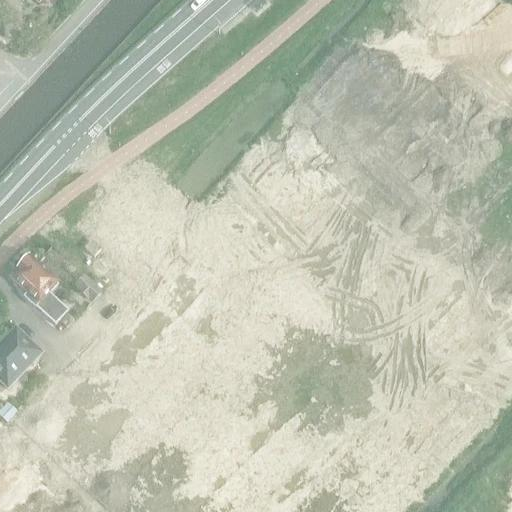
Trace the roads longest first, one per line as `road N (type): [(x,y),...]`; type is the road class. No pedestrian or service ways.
road 1 (residential): [(184,287),(460,5),(511,3)]
road 2 (primary): [(0,206),(67,131),(210,0)]
road 3 (residential): [(184,287),(385,463)]
road 4 (residential): [(49,431),(184,287)]
road 5 (unclassified): [(0,94),(90,0)]
